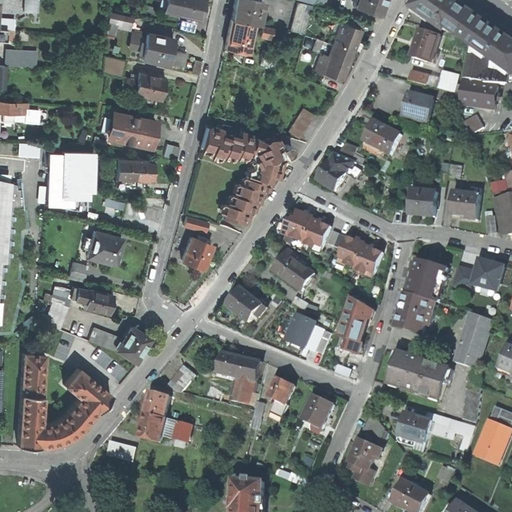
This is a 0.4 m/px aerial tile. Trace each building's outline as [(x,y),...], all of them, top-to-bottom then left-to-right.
[(37,0),(22,0),(22,10),(36,11),(37,0)] [(160,0),(158,8),(186,15),(196,17),(198,18),(201,0),(160,0)] [(252,23),(256,24),(261,0),(260,0),(235,0),(231,19),(252,23)] [(381,0),(354,0),(352,5),(377,14),(381,0)] [(416,6),(414,9),(441,28),(442,27),(447,31),(449,28),(462,37),(476,16),(477,16),(454,0),(417,0),(415,5),(416,6)] [(295,1),(287,30),(303,33),(311,5),(295,1)] [(108,11),(106,21),(120,24),(122,15),(108,11)] [(196,17),(186,15),(184,21),(194,23),(196,17)] [(511,40),(476,16),(462,37),(472,44),(490,57),(511,72),(511,40)] [(246,53),(252,23),(231,19),(225,48),(246,53)] [(194,23),(184,21),(180,20),(178,28),(192,32),(194,23)] [(359,29),(340,22),(327,56),(319,54),(313,68),(321,71),(321,72),(340,79),(359,29)] [(272,27),(260,25),(258,35),(270,37),(272,27)] [(422,31),(414,58),(434,64),(442,37),(422,31)] [(172,39),(144,33),(143,39),(139,57),(167,63),(167,62),(182,65),(184,52),(169,49),(172,39)] [(139,57),(143,39),(123,36),(119,53),(139,57)] [(322,39),(315,37),(311,49),(317,51),(322,39)] [(465,79),(486,82),(510,83),(511,76),(511,74),(489,70),(490,62),(487,60),(490,57),(472,44),(465,79)] [(3,48),(3,65),(19,65),(20,49),(3,48)] [(102,53),(101,71),(118,75),(122,58),(102,53)] [(203,57),(194,55),(190,69),(199,72),(203,57)] [(260,56),(258,64),(272,67),(274,59),(260,56)] [(163,77),(137,72),(135,79),(132,92),(132,93),(159,99),(163,77)] [(445,72),(440,89),(446,91),(457,94),(461,76),(445,72)] [(413,73),(411,82),(429,87),(432,78),(413,73)] [(132,92),(135,79),(121,76),(118,89),(132,92)] [(500,86),(465,82),(462,105),(497,109),(500,86)] [(457,94),(446,91),(444,98),(458,102),(460,94),(457,94)] [(436,101),(413,95),(407,115),(431,122),(436,101)] [(0,111),(11,112),(11,116),(24,117),(25,101),(0,99),(0,111)] [(301,107),(286,130),(297,138),(312,114),(301,107)] [(129,115),(113,111),(107,137),(122,140),(122,141),(129,143),(130,142),(146,145),(152,120),(136,116),(136,115),(129,113),(129,115)] [(474,134),(488,128),(482,114),(468,120),(474,134)] [(369,139),(364,149),(383,158),(386,152),(394,156),(404,136),(377,122),(373,128),(368,139),(369,139)] [(237,153),(244,155),(248,153),(249,150),(251,151),(254,156),(251,158),(254,164),(250,167),(248,174),(244,173),(242,184),(237,183),(233,194),(230,194),(227,204),(223,203),(219,216),(241,222),(244,214),(247,214),(248,208),(250,209),(253,201),(255,202),(258,193),(261,194),(262,187),(264,188),(267,179),(261,178),(262,173),(273,176),(275,166),(271,165),(271,163),(270,159),(277,155),(272,147),(276,145),(273,139),(264,136),(261,139),(244,134),(245,131),(238,129),(236,135),(228,133),(227,136),(219,134),(221,127),(214,126),(213,129),(205,127),(200,146),(210,149),(209,152),(223,156),(223,153),(236,156),(237,153)] [(40,154),(40,141),(20,141),(20,154),(40,154)] [(169,157),(172,144),(165,143),(162,155),(169,157)] [(354,162),(360,148),(347,143),(345,150),(344,149),(341,156),(354,162)] [(178,146),(172,144),(169,157),(175,158),(178,146)] [(287,156),(286,154),(288,152),(288,147),(285,145),(281,145),(278,147),(284,158),(285,157),(284,156),(286,155),(286,156),(287,156)] [(92,152),(61,151),(61,153),(47,153),(46,204),(53,204),(53,205),(77,210),(78,203),(73,202),(74,196),(87,197),(87,190),(91,190),(92,152)] [(341,156),(337,154),(332,162),(350,174),(357,163),(354,162),(341,156)] [(152,159),(116,158),(115,185),(140,186),(140,179),(151,180),(152,159)] [(331,161),(318,180),(338,193),(350,174),(332,162),(331,161)] [(367,167),(357,163),(350,174),(357,180),(367,167)] [(450,175),(450,181),(457,182),(457,179),(459,167),(451,166),(450,175)] [(450,175),(443,174),(442,187),(449,188),(450,181),(450,175)] [(0,329),(8,329),(20,282),(15,278),(18,228),(23,226),(19,185),(0,180),(0,329)] [(413,192),(412,217),(438,218),(439,208),(440,202),(439,202),(439,193),(429,193),(429,192),(424,192),(425,187),(416,186),(416,192),(413,192)] [(455,193),(453,216),(469,217),(469,220),(480,221),(484,190),(474,189),(473,195),(455,193)] [(503,236),(511,235),(511,194),(495,198),(503,236)] [(315,221),(316,219),(298,212),(294,222),(291,220),(285,234),(307,243),(315,221)] [(185,215),(182,225),(204,231),(206,221),(185,215)] [(496,218),(487,219),(489,234),(498,233),(496,218)] [(333,228),(315,221),(307,243),(306,245),(324,252),(333,228)] [(90,237),(84,235),(81,247),(87,248),(85,256),(113,263),(114,261),(117,262),(120,253),(116,252),(120,237),(92,229),(90,237)] [(341,234),(335,232),(329,245),(336,247),(341,234)] [(195,238),(189,236),(180,259),(201,267),(210,244),(202,241),(204,237),(196,234),(195,238)] [(348,237),(341,234),(336,247),(342,250),(348,237)] [(368,245),(350,238),(340,262),(358,269),(367,247),(368,245)] [(385,254),(367,247),(358,269),(358,271),(376,278),(385,254)] [(290,250),(275,271),(305,293),(318,275),(298,261),(301,258),(290,250)] [(503,295),(511,268),(481,260),(478,272),(461,267),(456,288),(473,293),(474,288),(503,295)] [(86,265),(71,261),(67,276),(82,280),(86,265)] [(434,301),(440,303),(441,304),(451,270),(420,261),(410,295),(434,301)] [(68,297),(70,289),(55,285),(51,301),(66,305),(68,297)] [(84,301),(86,289),(71,286),(70,289),(68,297),(84,301)] [(111,294),(87,288),(86,289),(84,301),(82,306),(107,311),(111,294)] [(243,289),(229,307),(252,325),(258,317),(261,319),(269,309),(243,289)] [(433,305),(434,301),(410,295),(408,294),(398,326),(425,334),(427,327),(433,328),(439,307),(433,305)] [(358,301),(355,299),(343,338),(348,340),(345,351),(361,356),(365,345),(362,344),(370,320),(372,321),(375,311),(368,307),(368,304),(359,298),(358,301)] [(466,312),(472,313),(485,317),(488,305),(470,300),(466,312)] [(66,305),(51,301),(42,323),(57,328),(66,305)] [(456,363),(470,367),(480,370),(496,321),(485,317),(472,313),(456,363)] [(320,330),(322,326),(301,317),(289,344),(310,353),(311,350),(320,330)] [(121,339),(115,349),(133,361),(148,337),(130,325),(121,339)] [(115,349),(121,339),(92,327),(86,340),(114,351),(115,349)] [(326,356),(334,336),(320,330),(311,350),(326,356)] [(511,374),(511,345),(510,345),(500,369),(511,374)] [(37,445),(39,422),(43,353),(22,352),(16,445),(37,446),(37,445)] [(454,371),(400,353),(390,384),(443,402),(454,371)] [(264,364),(224,354),(220,374),(239,379),(259,384),(264,364)] [(186,366),(167,389),(183,393),(198,376),(186,366)] [(77,396),(94,410),(95,411),(109,394),(76,367),(62,383),(77,396)] [(480,370),(470,367),(468,375),(470,375),(482,379),(484,372),(480,370)] [(482,379),(470,375),(468,382),(470,383),(482,387),(484,380),(482,379)] [(297,387),(279,378),(270,397),(279,402),(273,413),(285,419),(291,406),(289,405),(297,387)] [(259,386),(259,384),(239,379),(233,402),(258,408),(259,403),(263,387),(259,386)] [(482,387),(470,383),(468,390),(469,390),(482,394),(484,387),(482,387)] [(482,394),(469,390),(467,397),(468,398),(481,402),(484,395),(482,394)] [(147,414),(167,419),(173,397),(152,392),(147,414)] [(77,396),(64,413),(60,416),(57,418),(53,420),(48,422),(44,423),(39,422),(37,445),(47,444),(52,443),(56,442),(60,441),(64,439),(69,436),(73,433),(76,430),(80,427),(94,410),(77,396)] [(337,406),(317,396),(305,421),(325,431),(337,406)] [(481,402),(468,398),(466,405),(467,405),(480,409),(482,402),(481,402)] [(268,405),(259,403),(258,408),(256,419),(264,421),(268,405)] [(480,409),(467,405),(465,412),(466,412),(479,417),(481,409),(480,409)] [(492,421),(511,429),(511,413),(497,407),(492,421)] [(479,417),(466,412),(464,420),(478,424),(480,417),(479,417)] [(451,428),(453,420),(431,413),(428,421),(435,423),(451,428)] [(167,419),(147,414),(141,438),(163,444),(169,419),(167,419)] [(401,437),(402,437),(401,439),(402,444),(416,448),(418,442),(428,445),(434,426),(435,423),(428,421),(408,414),(406,424),(405,424),(401,437)] [(380,421),(373,416),(366,431),(383,439),(387,430),(383,425),(380,421)] [(261,431),(264,421),(256,419),(253,429),(261,431)] [(462,450),(469,453),(477,427),(453,420),(451,428),(435,423),(434,426),(436,426),(434,434),(449,439),(452,433),(464,436),(462,450)] [(511,429),(492,421),(477,456),(501,466),(511,438),(511,429)] [(193,425),(181,422),(177,439),(189,442),(193,425)] [(382,449),(362,440),(351,465),(356,467),(354,470),(360,472),(357,479),(371,485),(376,474),(371,473),(382,449)] [(138,449),(112,442),(109,456),(135,462),(138,449)] [(455,495),(460,469),(446,466),(443,477),(445,478),(442,493),(455,495)] [(311,483),(312,476),(295,473),(294,480),(311,483)] [(234,510),(236,510),(235,511),(264,511),(266,483),(236,481),(234,510)] [(406,481),(395,501),(406,507),(406,508),(412,511),(423,511),(433,496),(406,481)] [(474,511),(460,502),(453,511),(474,511)]
